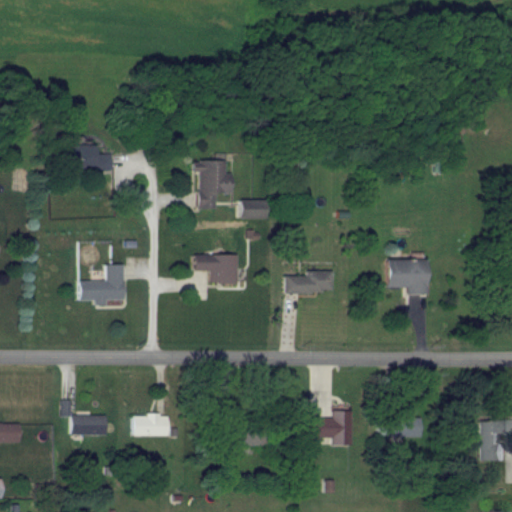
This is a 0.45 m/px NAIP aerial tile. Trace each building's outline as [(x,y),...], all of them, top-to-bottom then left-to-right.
[(91,145),(62,145),(62,170),(107,170),(107,153),(91,153),(91,145)] [(221,160),(188,160),(188,171),(194,171),(194,208),(212,208),(212,192),(227,192),(227,173),(221,173),(221,160)] [(262,217),(261,199),(237,199),(237,217),(262,217)] [(191,270),(207,269),(207,283),(234,282),(233,253),(191,254),(191,270)] [(403,294),(423,294),(422,259),(383,259),(383,287),(402,287),(403,294)] [(119,264),(102,264),(102,280),(75,281),(75,300),(90,300),(91,305),(102,304),(102,299),(120,299),(119,264)] [(302,275),(281,275),(281,292),(329,292),(328,270),(302,270),(302,275)] [(67,400),(58,400),(59,416),(67,415),(67,400)] [(308,418),(309,437),(329,437),(329,445),(349,444),(348,410),(329,410),(329,417),(308,418)] [(165,414),(129,414),(129,435),(164,436),(165,414)] [(102,434),(102,415),(67,415),(67,434),(102,434)] [(415,417),(384,417),(384,437),(415,437),(415,417)] [(477,460),(501,461),(501,444),(496,443),(496,435),(511,434),(511,419),(477,420),(477,460)] [(0,441),(16,442),(17,423),(0,422),(0,441)] [(257,445),(258,426),(223,425),(222,444),(257,445)]
